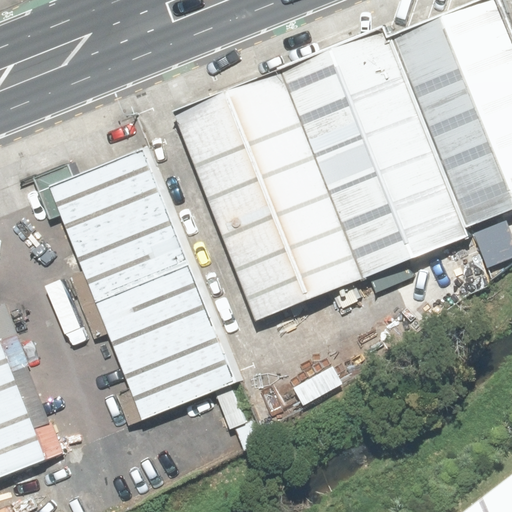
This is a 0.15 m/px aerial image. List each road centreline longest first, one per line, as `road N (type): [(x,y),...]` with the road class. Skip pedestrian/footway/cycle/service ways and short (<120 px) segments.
road 1 (primary): [(288,0),(138,58)]
road 2 (primary): [(138,58),(0,112)]
